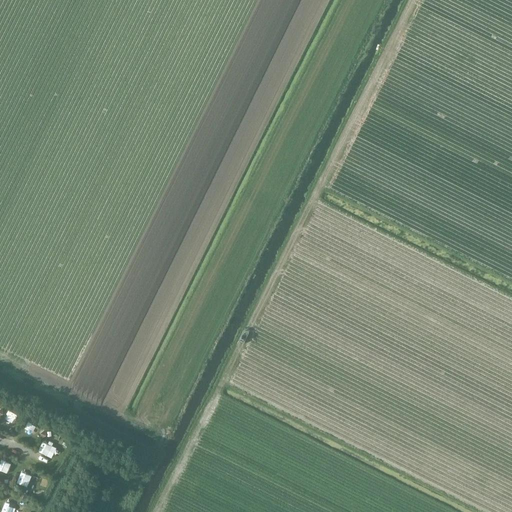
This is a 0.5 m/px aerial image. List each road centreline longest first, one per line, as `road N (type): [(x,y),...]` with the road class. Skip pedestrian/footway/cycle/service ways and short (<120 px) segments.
road 1 (track): [(156,511),(411,0)]
road 2 (track): [(160,441),(156,435),(372,0)]
road 3 (track): [(144,455),(0,381)]
